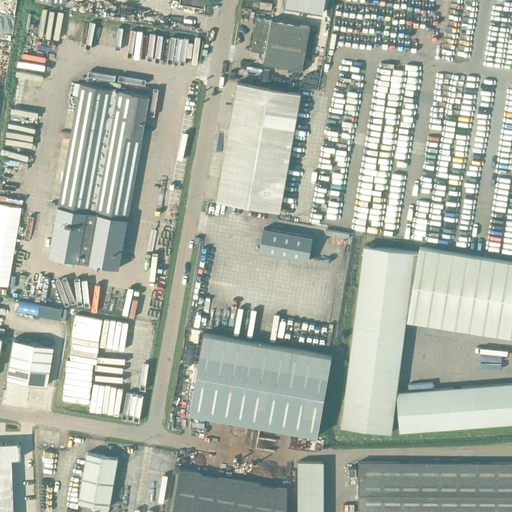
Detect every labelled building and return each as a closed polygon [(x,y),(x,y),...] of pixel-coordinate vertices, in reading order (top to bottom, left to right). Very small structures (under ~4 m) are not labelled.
[(42,0),(39,16),(194,45),(201,2),(191,0),(42,0)] [(325,0),(284,0),(283,7),(323,14),(325,0)] [(271,10),(272,3),(260,1),(259,8),(271,10)] [(310,26),(267,19),(257,17),(251,51),(265,53),(264,62),(302,69),(310,26)] [(301,93),(238,82),(217,201),(280,212),(301,93)] [(119,268),(150,96),(80,83),(49,255),(119,268)] [(0,201),(0,284),(11,286),(23,205),(0,201)] [(313,237),(263,228),(259,252),(308,261),(313,237)] [(397,393),(397,392),(406,320),(408,320),(420,252),(418,252),(414,251),(364,245),(341,426),(392,432),(397,393)] [(420,252),(408,320),(511,336),(511,259),(462,252),(421,246),(420,252)] [(119,311),(132,314),(138,288),(126,285),(119,311)] [(17,311),(37,315),(39,304),(18,300),(17,311)] [(190,412),(318,435),(332,355),(204,332),(190,412)] [(52,346),(13,339),(6,379),(46,385),(52,346)] [(511,422),(511,383),(397,392),(399,431),(511,422)] [(19,442),(0,442),(0,511),(12,511),(10,458),(20,458),(19,442)] [(79,502),(110,508),(118,457),(88,452),(79,502)] [(511,511),(511,461),(359,461),(359,511),(511,511)] [(172,511),(286,511),(287,488),(180,469),(172,511)]
